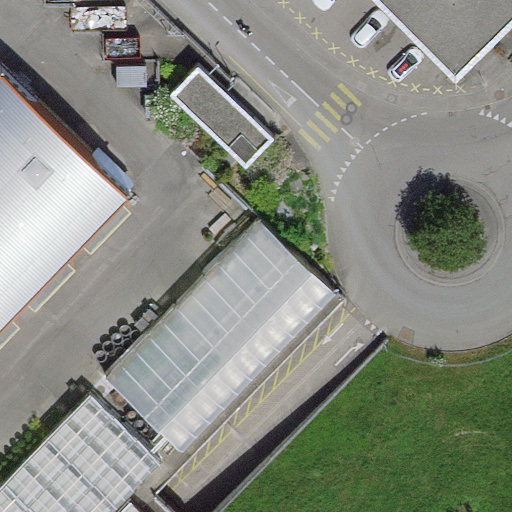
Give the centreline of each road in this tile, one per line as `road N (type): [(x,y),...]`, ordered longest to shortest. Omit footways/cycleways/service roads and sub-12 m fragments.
road 1 (residential): [(396,169),(373,215),(373,242),(394,287),(447,313),(479,311),(511,293)]
road 2 (unclassified): [(396,169),(209,0)]
road 3 (residential): [(511,163),(463,143),(435,146),(396,169)]
